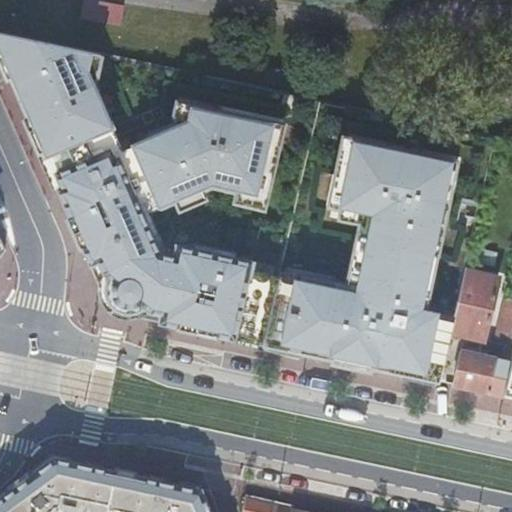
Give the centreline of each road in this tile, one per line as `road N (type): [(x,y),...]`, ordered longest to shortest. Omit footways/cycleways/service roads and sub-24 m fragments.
road 1 (primary): [(511,449),(175,378),(107,351),(40,337)]
road 2 (primary): [(199,434),(511,501)]
road 3 (tertiary): [(0,147),(35,226),(46,274),(40,337)]
road 4 (primary): [(22,414),(199,434)]
